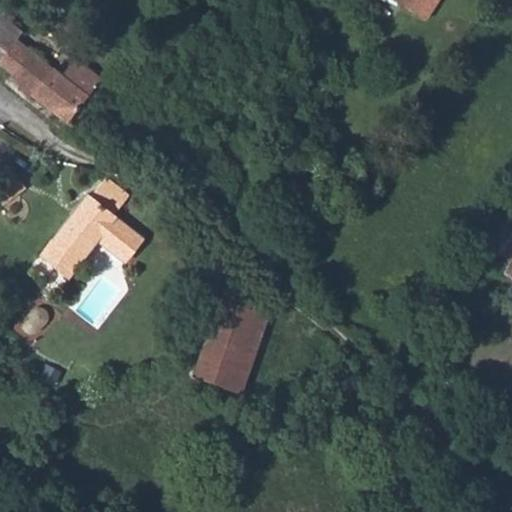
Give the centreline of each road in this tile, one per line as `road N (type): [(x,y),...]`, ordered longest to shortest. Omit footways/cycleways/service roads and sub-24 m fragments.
road 1 (track): [(132,174),(215,230),(302,306),(505,511)]
road 2 (unclassified): [(0,93),(50,133),(132,174)]
